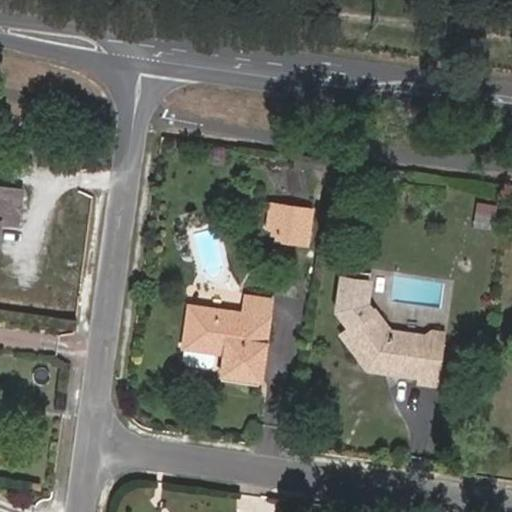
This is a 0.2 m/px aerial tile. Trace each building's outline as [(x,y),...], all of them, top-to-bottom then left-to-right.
[(10,219),(28,221),(34,185),(0,179),(0,227),(2,217),(10,219)] [(286,222),(299,224),(303,200),(289,198),(286,222)] [(298,232),(321,235),(325,202),(303,200),(299,224),(298,232)] [(0,227),(0,254),(4,255),(10,219),(2,217),(0,227)] [(437,329),(400,322),(388,302),(385,305),(379,297),(384,267),(357,263),(350,303),(363,321),(353,327),(378,363),(402,366),(409,361),(414,368),(432,371),(432,376),(450,379),(458,327),(447,324),(437,329)] [(290,296),(261,293),(259,311),(287,315),(290,296)] [(278,373),(283,342),(287,315),(259,311),(204,303),(199,345),(228,349),(231,349),(232,342),(244,343),(243,351),(241,372),(278,377),(278,373)] [(231,349),(243,351),(244,343),(232,342),(231,349)] [(278,373),(284,374),(288,343),(283,342),(278,373)] [(228,349),(199,345),(197,358),(201,362),(222,365),(227,362),(228,349)] [(240,380),(277,384),(278,377),(241,372),(240,380)]
